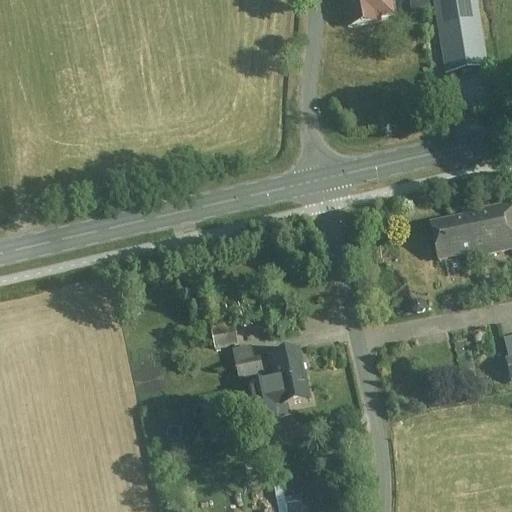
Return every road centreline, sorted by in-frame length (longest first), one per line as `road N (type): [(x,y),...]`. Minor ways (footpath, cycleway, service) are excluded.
road 1 (unclassified): [(378,511),(383,469),(321,178)]
road 2 (primary): [(0,252),(321,178)]
road 3 (primary): [(321,178),(511,135)]
road 4 (unclassified): [(321,178),(307,92),(316,0)]
